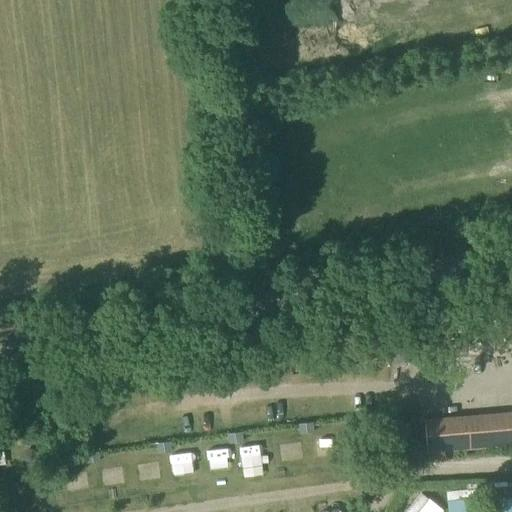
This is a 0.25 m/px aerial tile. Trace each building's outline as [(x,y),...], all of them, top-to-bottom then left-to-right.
[(455,345),(506,340),(504,324),(453,329),(455,345)] [(413,326),(384,329),(385,337),(387,363),(416,360),(413,332),(413,326)] [(365,366),(375,365),(373,339),(363,340),(365,366)] [(417,415),(417,398),(382,398),(382,415),(417,415)] [(511,423),(463,427),(465,451),(511,448),(511,423)] [(391,441),(407,441),(406,429),(391,430),(391,441)] [(0,450),(11,449),(9,438),(0,438),(0,450)] [(511,511),(511,481),(495,482),(495,511),(511,511)] [(456,511),(478,511),(477,489),(455,490),(456,511)] [(410,511),(448,511),(450,510),(427,491),(410,511)]
